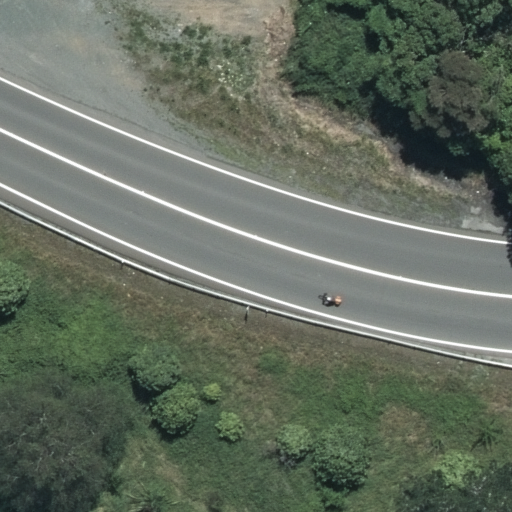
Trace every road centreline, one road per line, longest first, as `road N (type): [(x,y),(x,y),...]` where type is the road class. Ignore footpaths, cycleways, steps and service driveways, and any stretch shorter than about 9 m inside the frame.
road 1 (trunk): [(0,105),(257,227),(390,258),(511,272)]
road 2 (unknown): [(155,178),(186,25),(181,0)]
